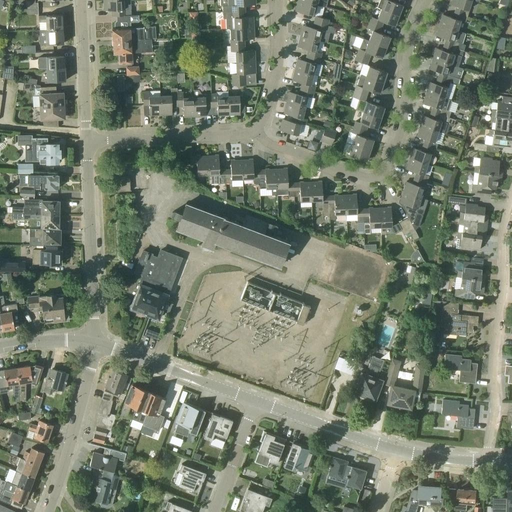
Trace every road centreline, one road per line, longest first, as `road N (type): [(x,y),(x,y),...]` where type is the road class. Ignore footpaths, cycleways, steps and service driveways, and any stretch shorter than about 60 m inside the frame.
road 1 (residential): [(256,131),(266,142),(363,177),(380,175),(401,141),(411,34),(428,0)]
road 2 (residential): [(490,463),(503,225),(511,197)]
road 3 (residential): [(93,345),(87,141)]
road 4 (residential): [(93,345),(254,402)]
road 5 (residential): [(87,141),(256,131)]
road 6 (residential): [(254,402),(396,451)]
road 7 (residential): [(57,485),(93,345)]
road 8 (residential): [(87,141),(81,0)]
road 9 (residential): [(256,131),(278,57),(279,0)]
